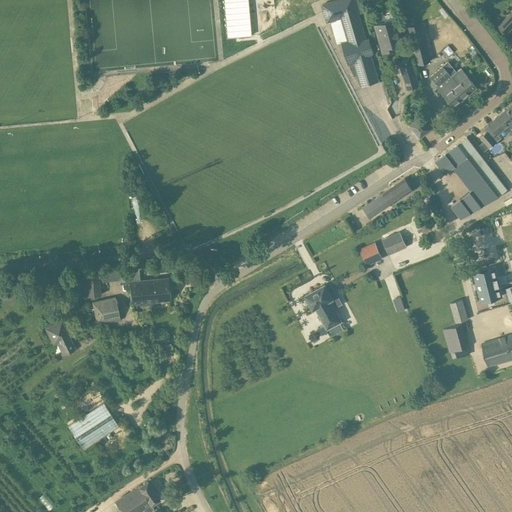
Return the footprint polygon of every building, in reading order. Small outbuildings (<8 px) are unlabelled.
[(251,35),(247,0),(223,0),(226,37),(251,35)] [(366,39),(354,0),(336,0),(322,4),(327,22),(331,21),(332,25),(337,44),(342,43),(348,65),(354,63),(361,86),(379,81),(371,54),(373,53),(369,38),(366,39)] [(359,0),(354,0),(359,14),(361,13),(364,12),(359,0)] [(511,10),(497,26),(506,35),(511,28),(511,10)] [(394,20),(375,25),(383,53),(395,49),(393,45),(401,43),(394,20)] [(420,24),(408,27),(418,64),(430,61),(420,24)] [(473,57),(478,52),(474,48),(469,52),(473,57)] [(411,59),(399,62),(407,89),(419,86),(411,59)] [(457,83),(452,77),(451,76),(457,72),(448,61),(442,66),(430,76),(433,79),(431,80),(434,83),(435,82),(438,85),(437,87),(454,107),(477,88),(466,75),(457,83)] [(511,103),(489,124),(498,135),(509,124),(511,127),(511,103)] [(421,115),(409,125),(420,139),(432,129),(421,115)] [(480,137),(489,148),(496,143),(487,132),(480,137)] [(445,173),(453,167),(471,190),(451,206),(461,218),(500,195),(507,190),(467,137),(436,161),(445,173)] [(362,207),(369,218),(371,217),(390,204),(391,204),(413,190),(405,178),(383,193),(362,207)] [(400,231),(383,239),(390,254),(407,246),(400,231)] [(375,241),(360,249),(367,265),(383,258),(375,241)] [(475,273),(482,301),(501,296),(494,268),(475,273)] [(85,280),(76,281),(78,296),(86,296),(101,295),(99,273),(84,274),(85,280)] [(168,278),(129,281),(131,303),(143,301),(143,304),(153,303),(152,301),(170,299),(168,278)] [(312,291),(305,295),(313,309),(315,308),(327,329),(341,321),(329,300),(332,299),(325,285),(318,288),(312,291)] [(399,312),(407,309),(402,296),(394,299),(399,312)] [(97,307),(94,308),(97,321),(101,320),(102,324),(120,320),(115,297),(97,301),(97,307)] [(456,325),(443,329),(450,352),(468,347),(461,324),(467,322),(470,321),(463,298),(449,303),(456,325)] [(45,329),(53,345),(57,343),(63,355),(75,349),(61,321),(45,329)] [(511,334),(481,344),(488,366),(511,358),(511,334)] [(447,385),(479,377),(473,353),(441,360),(447,385)] [(104,402),(67,426),(83,450),(119,426),(104,402)] [(115,502),(122,511),(139,511),(160,499),(147,481),(115,502)]
